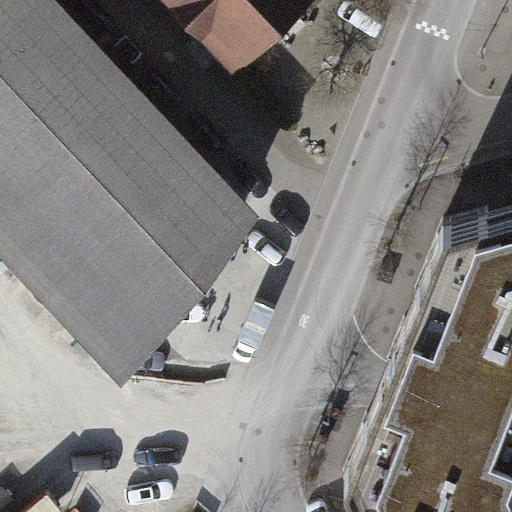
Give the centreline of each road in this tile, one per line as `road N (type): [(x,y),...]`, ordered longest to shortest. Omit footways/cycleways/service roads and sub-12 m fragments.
road 1 (residential): [(393,147),(278,429),(265,471),(280,511)]
road 2 (residential): [(449,0),(393,147)]
road 3 (residential): [(511,115),(393,147)]
